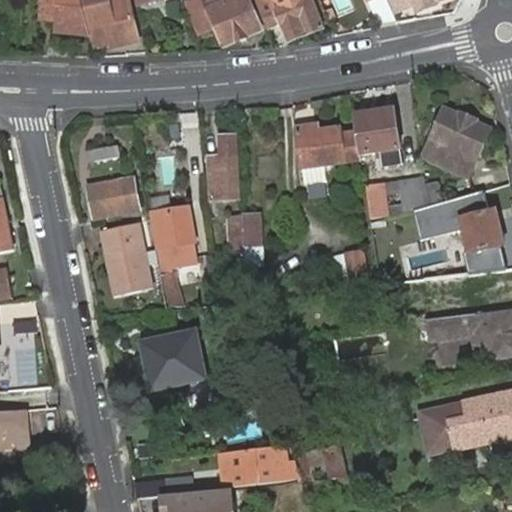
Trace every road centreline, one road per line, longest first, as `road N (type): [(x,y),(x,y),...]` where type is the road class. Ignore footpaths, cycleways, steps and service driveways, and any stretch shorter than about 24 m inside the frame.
road 1 (tertiary): [(26,89),(181,87),(313,73),(504,32)]
road 2 (residential): [(26,89),(111,511)]
